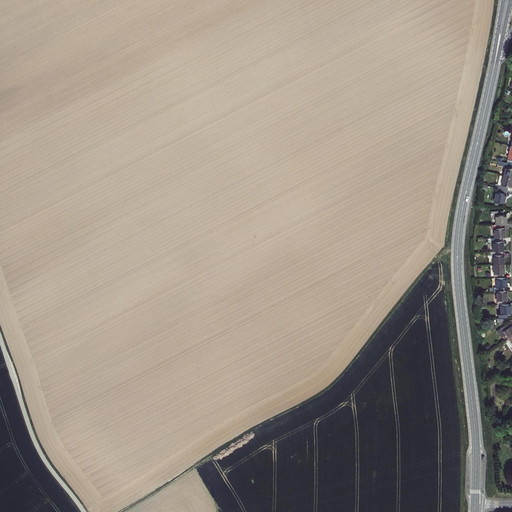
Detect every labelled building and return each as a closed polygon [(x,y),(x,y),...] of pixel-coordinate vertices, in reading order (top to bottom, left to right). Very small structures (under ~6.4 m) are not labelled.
[(504,176),(511,177),(511,164),(507,163),(499,161),(499,163),(498,165),(506,167),(504,176)] [(508,190),(508,187),(511,188),(511,185),(511,177),(504,176),(500,175),(498,184),(495,184),(495,187),(498,188),(508,190)] [(506,197),(508,190),(498,188),(497,192),(496,192),(494,201),(504,203),(506,197)] [(502,225),(507,224),(507,220),(506,215),(504,215),(504,211),(491,212),(491,216),(496,216),(496,225),(502,225)] [(496,225),(492,225),(492,229),(494,229),(495,238),(501,238),(505,238),(505,233),(505,228),(502,229),(502,225),(496,225)] [(495,238),(491,238),(491,242),(493,242),(493,252),(503,251),(504,251),(504,246),(503,242),(501,242),(501,238),(495,238)] [(504,255),(503,255),(503,251),(493,252),(490,252),(491,256),(493,255),(494,265),(504,264),(504,260),(504,255)] [(505,269),(504,264),(494,265),(494,278),(496,278),(504,277),(504,274),(505,274),(505,269)] [(504,277),(496,278),(497,288),(494,288),(494,291),(497,291),(504,291),(504,287),(507,287),(507,282),(507,277),(504,277)] [(507,296),(507,291),(504,291),(497,291),(497,304),(507,304),(507,301),(508,301),(507,296)] [(507,304),(497,304),(498,318),(506,318),(508,318),(508,313),(511,313),(511,309),(511,304),(507,304)] [(511,323),(511,322),(501,328),(509,339),(511,336),(511,323)]
